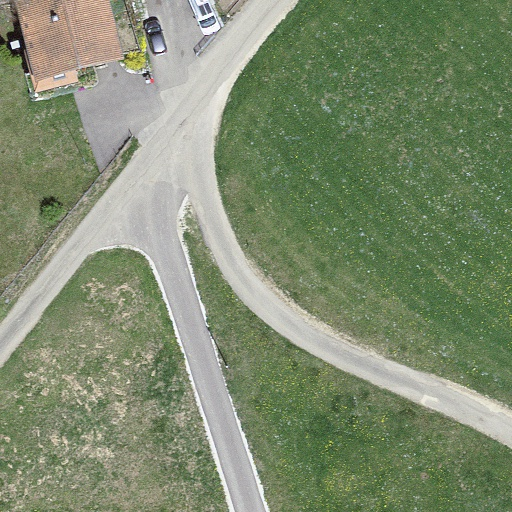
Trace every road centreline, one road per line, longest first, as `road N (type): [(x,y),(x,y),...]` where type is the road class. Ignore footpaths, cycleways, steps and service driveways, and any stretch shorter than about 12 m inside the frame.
road 1 (residential): [(182,120),(220,250),(287,331),(511,447)]
road 2 (track): [(119,209),(181,302),(245,511)]
road 3 (unclassified): [(182,120),(119,209),(0,345)]
road 4 (unclassified): [(269,0),(182,120)]
